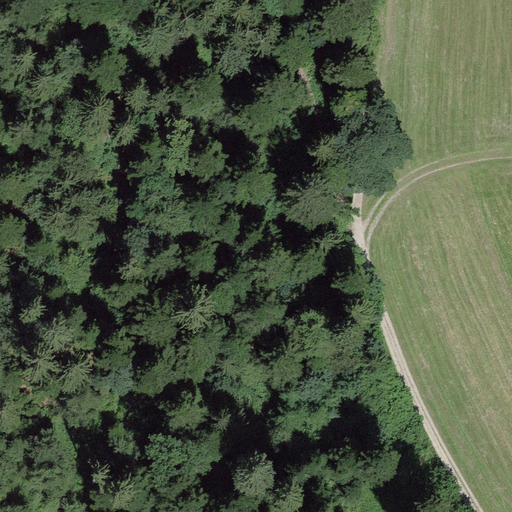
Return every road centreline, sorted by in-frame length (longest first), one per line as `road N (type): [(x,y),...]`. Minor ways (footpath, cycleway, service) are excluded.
road 1 (track): [(473,511),(420,427),(351,247),(353,57),(364,0)]
road 2 (track): [(255,0),(288,104),(351,247),(363,216),(396,177),(441,156),(511,149)]
